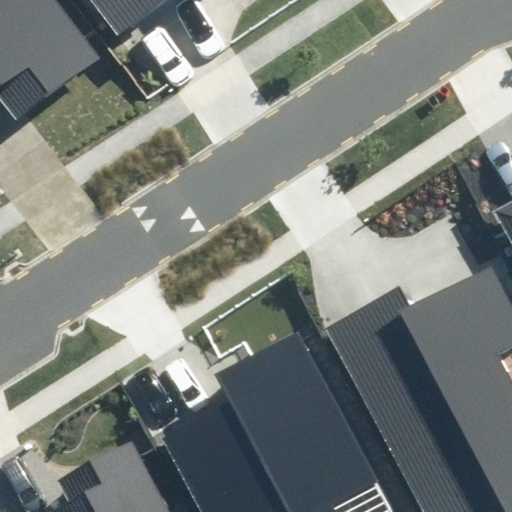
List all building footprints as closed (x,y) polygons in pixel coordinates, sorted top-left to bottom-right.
[(0,0),(0,107),(14,125),(100,59),(54,0),(0,0)] [(83,0),(122,50),(186,0),(83,0)] [(511,199),(494,209),(511,243),(511,199)] [(396,287),(323,324),(420,511),(511,511),(511,379),(499,355),(511,348),(511,296),(494,262),(407,307),(396,287)] [(227,388),(148,429),(191,511),(336,511),(381,489),(300,334),(221,375),(227,388)] [(71,501),(47,511),(166,511),(131,443),(60,479),(71,501)]
